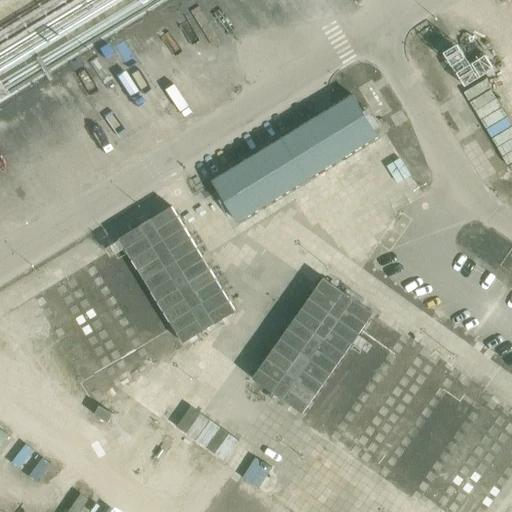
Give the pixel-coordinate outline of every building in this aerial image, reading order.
[(355,98),(214,184),(237,222),(378,136),(355,98)] [(253,381),(305,416),(373,311),(320,277),(253,381)] [(388,475),(456,371),(403,337),(335,441),(388,475)] [(440,511),(485,511),(511,472),(511,409),(489,395),(420,498),(440,511)] [(0,428),(0,449),(10,435),(0,428)] [(79,511),(89,498),(81,492),(67,511),(79,511)]
